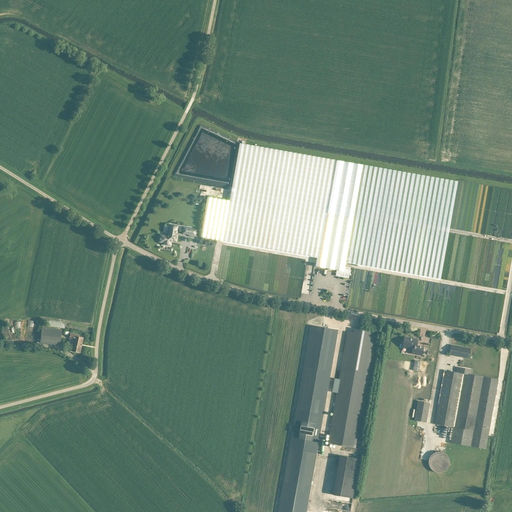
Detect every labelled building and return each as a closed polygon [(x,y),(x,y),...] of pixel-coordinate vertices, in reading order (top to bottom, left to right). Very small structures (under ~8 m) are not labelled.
[(346,262),(440,279),(457,181),(240,143),(229,201),(208,197),(201,237),(317,257),(315,266),(337,270),(336,276),(349,278),(351,268),(345,267),(346,262)] [(205,176),(188,173),(186,180),(211,184),(212,178),(205,177),(205,176)] [(160,246),(169,247),(169,240),(175,241),(176,234),(173,234),(174,224),(167,223),(165,234),(158,233),(157,241),(160,242),(160,246)] [(35,321),(28,321),(26,341),(33,342),(35,321)] [(278,511),(305,511),(337,330),(311,325),(278,511)] [(60,345),(61,338),(61,335),(62,330),(42,327),(40,343),(60,345)] [(328,443),(356,448),(375,332),(354,329),(354,333),(347,332),(339,379),(334,378),(332,392),(336,393),(328,443)] [(71,351),(80,353),(83,338),(79,337),(79,336),(70,334),(70,336),(61,335),(61,338),(69,339),(74,340),(71,351)] [(416,338),(404,336),(402,347),(412,348),(411,351),(421,353),(423,345),(415,344),(416,338)] [(451,343),(450,353),(468,357),(470,347),(451,343)] [(444,370),(434,424),(453,427),(450,443),(485,449),(498,379),(472,375),(473,370),(457,367),(455,372),(444,370)] [(427,421),(430,402),(419,400),(415,419),(427,421)] [(450,462),(450,459),(450,457),(449,455),(448,453),(447,452),(445,450),(444,449),(441,448),(439,448),(437,448),(435,449),(433,450),(431,451),(429,453),(428,455),(428,457),(427,459),(428,462),(428,464),(429,466),(431,467),(432,469),(434,470),(436,471),(438,471),(440,471),(441,471),(443,470),(445,469),(447,468),(448,466),(449,464),(450,462)] [(333,495),(354,498),(361,459),(340,455),(333,495)]
